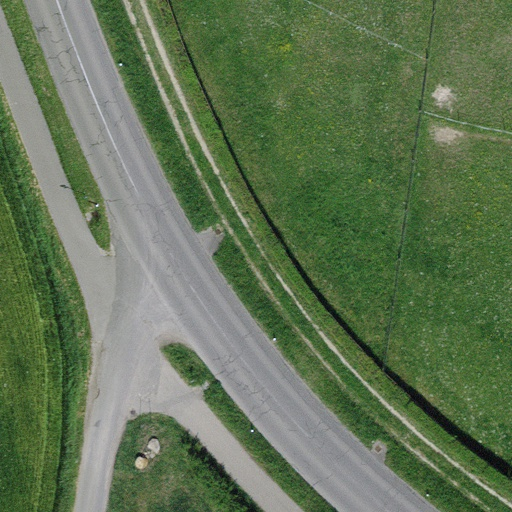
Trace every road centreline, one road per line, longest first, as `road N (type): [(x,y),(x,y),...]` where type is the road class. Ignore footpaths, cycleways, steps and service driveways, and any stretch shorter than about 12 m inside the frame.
road 1 (track): [(509,511),(387,417),(330,356),(208,173),(134,0)]
road 2 (primary): [(59,0),(177,269),(286,411),(389,511)]
road 3 (track): [(0,38),(121,337),(288,511)]
road 4 (track): [(89,511),(121,337),(143,299),(177,269)]
